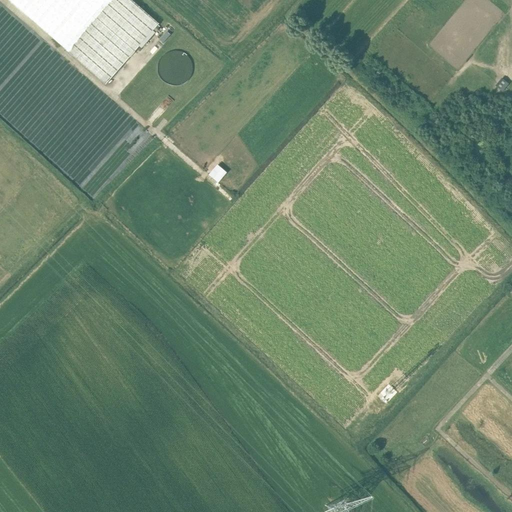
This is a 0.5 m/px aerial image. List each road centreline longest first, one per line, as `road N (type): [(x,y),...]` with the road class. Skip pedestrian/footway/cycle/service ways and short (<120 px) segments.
road 1 (track): [(253,218),(1,0)]
road 2 (track): [(511,500),(437,430),(486,377),(511,400)]
